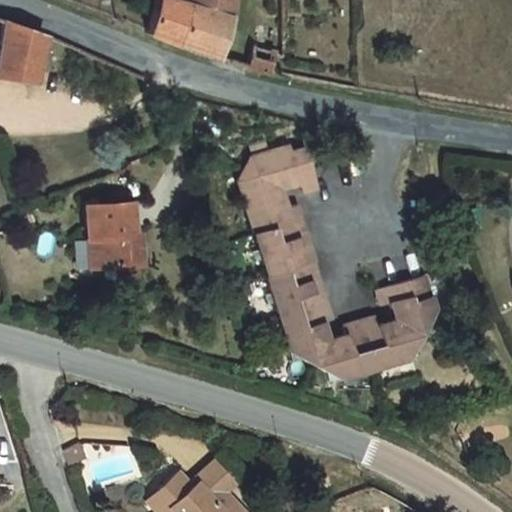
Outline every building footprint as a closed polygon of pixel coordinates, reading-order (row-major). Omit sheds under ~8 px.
[(179,0),(174,28),(158,27),(151,63),(214,86),(234,0),(179,0)] [(44,67),(3,53),(0,71),(0,108),(36,114),(44,67)] [(288,102),(285,77),(255,74),(248,92),(288,102)] [(281,182),(279,177),(239,190),(229,215),(281,387),(332,414),(400,393),(427,343),(418,311),(369,323),(375,344),(386,341),(389,355),(383,364),(377,360),(371,361),(369,353),(334,363),(336,370),(326,380),(314,374),(321,369),(319,360),(325,357),(315,322),(305,325),(289,271),(299,269),(290,236),(277,238),(271,220),(289,215),(293,224),(309,218),(296,179),(281,182)] [(118,235),(72,240),(76,273),(82,272),(85,300),(106,298),(125,296),(129,296),(126,266),(121,267),(118,235)] [(315,322),(299,269),(289,271),(305,325),(315,322)] [(82,272),(76,273),(78,301),(85,300),(82,272)] [(125,296),(106,298),(108,316),(127,315),(125,296)] [(76,478),(60,486),(65,501),(81,492),(76,478)] [(175,511),(173,509),(169,511),(225,511),(207,495),(191,511),(175,511)]
